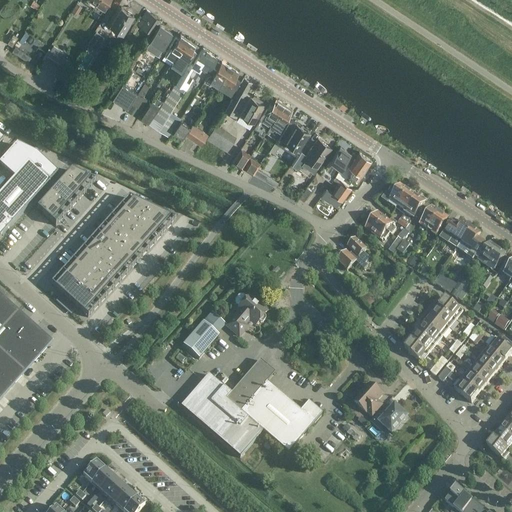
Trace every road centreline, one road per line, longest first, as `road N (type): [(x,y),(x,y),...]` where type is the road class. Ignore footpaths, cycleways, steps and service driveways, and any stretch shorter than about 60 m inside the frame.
road 1 (unclassified): [(327,230),(81,109),(0,59)]
road 2 (tertiary): [(394,161),(149,0)]
road 3 (residential): [(469,441),(378,337),(422,281)]
road 4 (residential): [(214,511),(113,421),(95,441)]
road 5 (unclassified): [(0,477),(101,361)]
road 6 (tertiary): [(511,239),(394,161)]
road 7 (unclassified): [(0,270),(101,361)]
